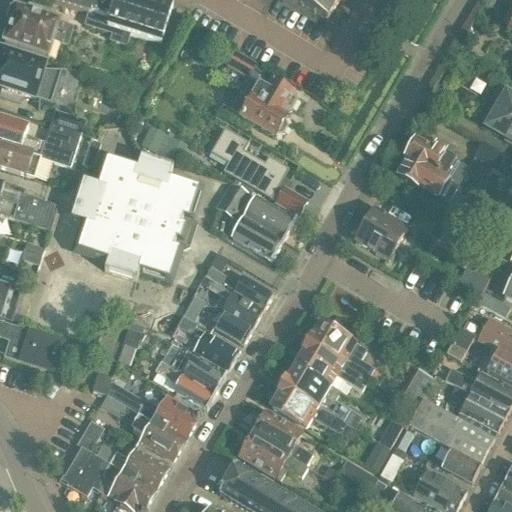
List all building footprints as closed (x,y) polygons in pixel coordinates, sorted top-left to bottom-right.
[(36,0),(91,17),(91,15),(112,21),(110,29),(132,36),(164,46),(175,9),(144,0),(36,0)] [(288,0),(326,23),(338,2),(343,5),(345,0),(288,0)] [(10,29),(5,47),(49,60),(54,43),(68,47),(73,30),(59,26),(59,25),(48,22),(50,15),(31,10),(29,17),(15,12),(15,13),(11,15),(8,26),(10,29)] [(129,48),(132,36),(110,29),(112,21),(91,15),(91,17),(87,28),(115,36),(112,43),(129,48)] [(270,86),(260,80),(265,72),(233,53),(225,67),(250,82),(241,97),(238,95),(228,112),(239,119),(272,138),(279,137),(284,129),(282,121),(280,120),(284,113),(289,112),(295,103),(294,99),(289,96),(290,95),(271,84),(270,86)] [(0,90),(5,92),(4,94),(10,96),(8,102),(22,106),(24,100),(51,107),(60,76),(44,74),(46,68),(3,56),(2,58),(0,59),(0,90)] [(511,101),(509,100),(507,104),(502,101),(489,125),(493,127),(491,131),(511,143),(511,169),(510,173),(511,173),(511,101)] [(79,135),(83,124),(55,115),(51,126),(79,135)] [(0,148),(39,161),(44,145),(24,139),(28,129),(0,120),(0,148)] [(49,127),(44,145),(39,161),(70,171),(80,137),(49,127)] [(225,133),(212,155),(229,165),(223,176),(276,207),(285,191),(285,190),(281,196),(277,194),(283,182),(289,173),(268,161),(264,167),(244,155),(249,146),(225,133)] [(410,161),(399,179),(419,190),(420,188),(450,204),(468,172),(458,166),(454,164),(457,159),(446,153),(447,152),(436,147),(433,152),(416,142),(406,159),(410,161)] [(90,144),(82,168),(92,171),(100,147),(90,144)] [(482,145),(474,160),(476,160),(469,172),(471,179),(485,187),(494,171),(497,172),(505,158),(482,145)] [(0,171),(32,182),(39,161),(0,148),(0,171)] [(179,254),(178,253),(188,221),(189,222),(199,191),(169,182),(173,170),(141,160),(137,172),(107,162),(99,189),(83,184),(71,223),(86,228),(78,254),(107,264),(104,274),(136,284),(139,274),(169,284),(179,254)] [(511,173),(510,173),(506,170),(496,186),(511,195),(511,173)] [(222,204),(218,212),(232,220),(228,227),(238,233),(233,242),(272,265),(284,245),(244,222),(237,218),(239,214),(249,198),(232,188),(222,204)] [(0,219),(51,236),(59,209),(0,190),(0,219)] [(285,191),(276,207),(299,220),(308,204),(307,204),(285,191)] [(256,201),(244,222),(284,245),(296,224),(256,201)] [(388,264),(407,231),(374,213),(355,245),(388,264)] [(430,237),(436,226),(416,215),(412,222),(422,233),(430,237)] [(41,260),(44,254),(26,248),(24,255),(41,260)] [(38,269),(41,260),(24,255),(21,264),(38,269)] [(488,255),(476,277),(489,284),(501,262),(488,255)] [(229,264),(220,258),(213,270),(222,276),(229,264)] [(511,263),(510,268),(511,268),(511,281),(501,302),(511,307),(511,263)] [(211,272),(206,281),(220,290),(263,315),(272,299),(243,281),(238,288),(211,272)] [(205,280),(201,287),(208,291),(208,292),(230,305),(222,319),(251,336),(263,315),(220,290),(206,281),(205,280)] [(0,319),(1,320),(11,288),(0,283),(0,319)] [(505,322),(510,312),(481,296),(476,306),(505,322)] [(193,326),(193,325),(205,305),(196,300),(183,320),(193,326)] [(222,319),(213,333),(243,350),(251,336),(222,319)] [(193,326),(183,320),(176,332),(190,340),(197,328),(193,325),(193,326)] [(511,363),(511,334),(488,322),(476,344),(493,353),(492,353),(511,363)] [(70,346),(21,330),(0,323),(0,336),(10,339),(4,360),(60,378),(70,346)] [(131,326),(130,333),(141,337),(144,330),(131,326)] [(366,354),(320,327),(311,343),(309,342),(305,348),(342,369),(366,384),(373,372),(360,364),(366,354)] [(128,333),(124,344),(136,352),(137,352),(145,338),(141,337),(130,333),(128,333)] [(194,356),(228,376),(239,357),(198,333),(195,338),(202,342),(201,343),(201,344),(198,345),(194,351),(195,354),(194,356)] [(460,367),(472,342),(459,335),(453,347),(464,353),(457,365),(460,367)] [(125,347),(118,366),(129,370),(136,352),(124,344),(123,347),(125,347)] [(457,365),(464,353),(453,347),(446,360),(457,365)] [(342,369),(305,348),(302,353),(304,354),(295,370),(337,395),(343,385),(360,394),(366,384),(342,369)] [(215,398),(226,379),(182,353),(171,372),(215,398)] [(511,389),(511,363),(492,353),(488,361),(493,363),(486,376),(511,389)] [(206,413),(215,398),(171,372),(162,366),(155,376),(177,389),(174,394),(206,413)] [(284,384),(281,389),(343,426),(343,427),(354,433),(361,421),(334,406),(340,396),(337,395),(295,370),(286,385),(284,384)] [(418,412),(423,403),(434,382),(415,371),(399,402),(418,412)] [(475,385),(450,373),(444,386),(455,391),(456,389),(508,417),(511,409),(511,393),(480,377),(475,385)] [(377,391),(383,380),(373,375),(367,386),(377,391)] [(112,386),(113,382),(98,377),(93,394),(107,398),(108,398),(112,386)] [(138,417),(185,445),(197,425),(200,425),(200,424),(167,404),(160,414),(145,405),(145,406),(127,395),(112,386),(108,398),(107,398),(120,406),(125,409),(138,417)] [(343,426),(281,389),(277,395),(279,396),(270,412),(304,432),(311,421),(349,442),(354,433),(343,427),(343,426)] [(498,437),(508,417),(456,389),(455,391),(450,400),(464,407),(459,416),(457,420),(495,441),(497,437),(498,437)] [(118,420),(125,409),(120,406),(107,398),(100,409),(118,420)] [(423,403),(418,412),(408,430),(451,453),(480,469),(495,441),(457,420),(457,421),(423,403)] [(170,470),(185,445),(138,417),(131,429),(145,438),(138,451),(170,470)] [(306,470),(312,459),(294,448),(301,437),(267,417),(253,440),(306,470)] [(395,444),(401,431),(390,425),(377,448),(388,454),(395,444)] [(406,433),(396,451),(403,455),(413,437),(406,433)] [(302,482),(308,471),(306,470),(253,440),(240,462),(279,484),(286,473),(302,482)] [(114,455),(103,449),(96,459),(156,495),(170,470),(138,451),(131,464),(115,454),(114,455)] [(95,460),(80,450),(63,479),(69,482),(66,488),(85,499),(91,490),(97,493),(97,494),(108,501),(110,498),(121,505),(116,511),(145,511),(156,495),(96,459),(95,460)] [(395,452),(380,479),(389,484),(391,485),(403,464),(400,462),(403,456),(395,452)] [(471,487),(480,469),(451,453),(441,472),(471,487)] [(371,495),(378,482),(346,463),(339,475),(371,495)] [(309,511),(236,468),(219,497),(243,511),(309,511)] [(511,468),(503,485),(511,489),(511,468)] [(326,475),(323,481),(333,486),(337,478),(330,474),(326,475)] [(414,498),(433,509),(438,511),(457,511),(466,496),(426,474),(414,498)] [(371,495),(367,502),(380,509),(387,498),(382,496),(389,484),(380,479),(378,482),(371,495)] [(511,489),(503,485),(494,503),(511,511),(511,489)] [(424,511),(401,497),(391,511),(424,511)] [(511,511),(494,503),(489,511),(511,511)]
